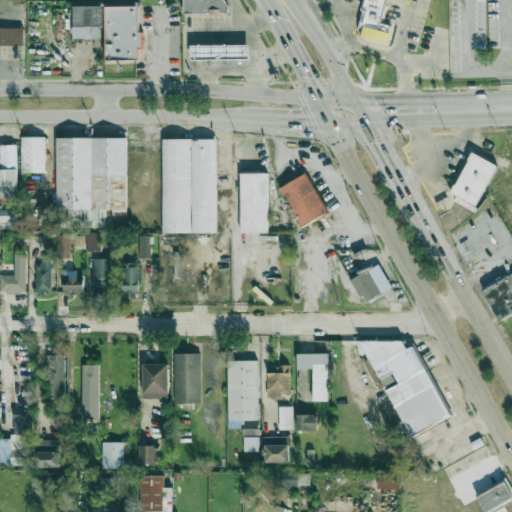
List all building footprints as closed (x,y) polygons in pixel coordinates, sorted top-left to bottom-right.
[(183,0),(184,13),(223,13),(222,0),(183,0)] [(386,0),(364,0),(356,37),(389,44),(393,25),(382,22),(386,0)] [(102,38),(101,5),(72,6),(73,38),(102,38)] [(139,5),(105,6),(106,59),(139,59),(139,47),(143,47),(143,32),(139,32),(139,5)] [(0,27),(0,45),(24,45),(24,27),(0,27)] [(250,44),(191,45),(191,60),(250,59),(250,44)] [(45,136),(21,136),(21,172),(45,172),(45,136)] [(112,227),(112,219),(119,219),(119,223),(126,222),(126,137),(57,137),(57,227),(112,227)] [(216,232),(216,138),(163,138),(162,232),(216,232)] [(0,228),(18,228),(18,208),(0,208),(0,197),(17,197),(17,144),(0,144),(0,228)] [(497,164),(472,152),(451,192),(476,205),(497,164)] [(267,173),(241,172),(240,232),(267,232),(267,173)] [(280,186),(300,226),(327,213),(307,172),(280,186)] [(87,251),(101,251),(100,231),(86,232),(87,251)] [(71,234),(57,234),(56,257),(70,257),(71,234)] [(83,235),(75,235),(76,246),(84,245),(83,235)] [(139,235),(139,257),(151,258),(152,235),(139,235)] [(52,293),(51,256),(41,256),(41,263),(34,263),(35,293),(52,293)] [(93,294),(113,294),(112,258),(92,258),(93,294)] [(391,289),(380,264),(352,276),(362,302),(391,289)] [(139,266),(121,266),(121,298),(140,297),(139,266)] [(511,312),(511,272),(482,285),(496,319),(511,312)] [(0,274),(0,292),(26,292),(26,274),(0,274)] [(63,293),(83,293),(84,275),(63,274),(63,293)] [(415,345),(407,349),(399,332),(364,349),(374,370),(377,369),(407,437),(449,418),(415,345)] [(174,353),(174,403),(201,402),(200,352),(174,353)] [(313,400),(327,400),(328,353),(298,352),(297,367),(313,368),(313,400)] [(46,354),(47,398),(65,397),(64,354),(46,354)] [(257,360),(227,360),(228,428),(244,427),(244,450),(259,450),(257,360)] [(143,398),(169,397),(168,363),(143,363),(143,398)] [(98,365),(81,366),(82,401),(99,400),(98,365)] [(267,397),(282,396),(282,391),(289,391),(289,365),(266,366),(267,397)] [(292,406),(279,406),(279,429),(293,429),(292,406)] [(0,463),(30,463),(29,409),(13,409),(13,438),(0,438),(0,463)] [(317,414),(297,413),(296,429),(317,430),(317,414)] [(290,461),(289,436),(264,436),(265,462),(290,461)] [(63,467),(63,439),(35,438),(34,467),(63,467)] [(102,467),(126,468),(126,442),(102,441),(102,467)] [(138,463),(156,464),(157,445),(138,445),(138,463)] [(307,465),(314,465),(314,449),(306,449),(307,465)] [(310,472),(282,471),(281,486),(309,487),(310,472)] [(378,488),(401,488),(402,474),(378,473),(378,488)] [(102,474),(87,475),(87,490),(103,490),(102,474)] [(172,511),(172,487),(164,487),(164,475),(139,475),(139,510),(172,511)] [(485,511),(511,497),(511,495),(505,481),(476,497),(485,511)]
